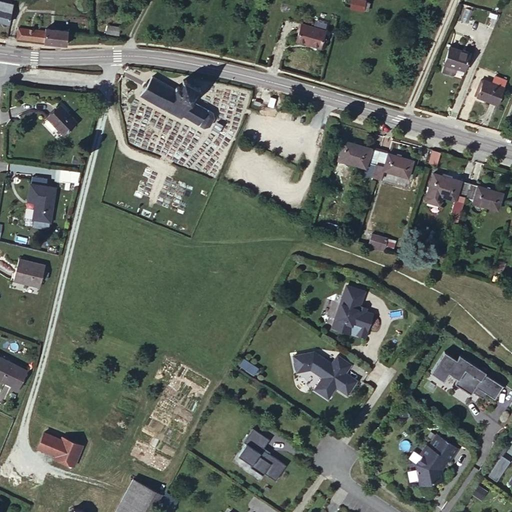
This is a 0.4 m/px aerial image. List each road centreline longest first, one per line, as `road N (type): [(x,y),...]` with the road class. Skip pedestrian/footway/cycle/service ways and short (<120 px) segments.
road 1 (tertiary): [(2,54),(165,57),(511,153)]
road 2 (unknown): [(452,0),(386,114)]
